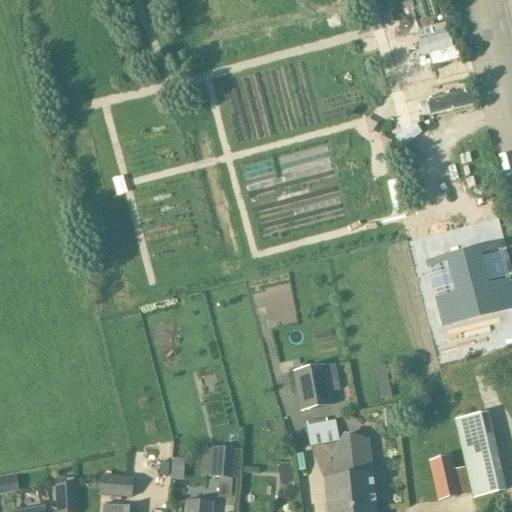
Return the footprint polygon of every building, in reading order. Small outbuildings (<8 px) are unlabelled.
[(408,0),(411,9),(444,0),(408,0)] [(469,90),(425,101),(429,116),(473,105),(469,90)] [(511,263),(503,230),(437,247),(460,336),(511,322),(511,263)] [(375,368),(382,400),(392,398),(386,365),(375,368)] [(294,374),(301,413),(332,407),(324,368),(294,374)] [(395,428),(393,411),(383,412),(385,429),(395,428)] [(487,413),(479,415),(498,494),(498,495),(505,493),(487,413)] [(454,421),(472,499),(498,494),(479,415),(454,421)] [(332,421),(305,426),(309,445),(336,440),(332,421)] [(323,481),(326,511),(359,511),(375,510),(367,441),(366,440),(343,435),(331,457),(334,479),(323,481)] [(232,482),(236,482),(238,451),(212,449),(209,479),(220,480),(232,482)] [(429,463),(438,503),(460,498),(451,458),(429,463)] [(160,464),(159,476),(168,477),(169,464),(160,464)] [(292,466),(278,468),(281,486),(295,484),(292,466)] [(14,477),(0,479),(0,494),(17,491),(14,477)] [(99,497),(132,500),(133,481),(100,478),(99,497)] [(74,511),(73,487),(56,488),(57,511),(74,511)] [(211,511),(212,505),(186,503),(185,511),(211,511)]
